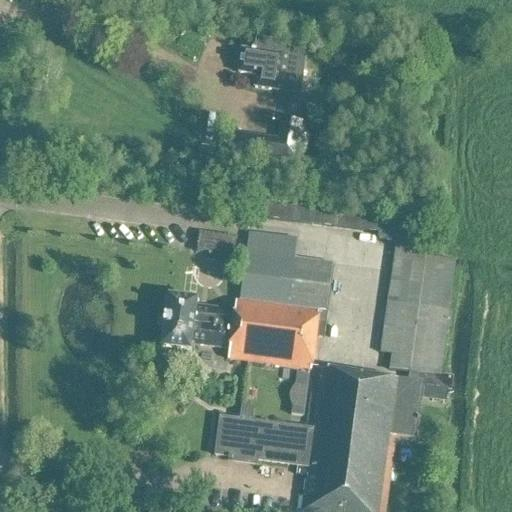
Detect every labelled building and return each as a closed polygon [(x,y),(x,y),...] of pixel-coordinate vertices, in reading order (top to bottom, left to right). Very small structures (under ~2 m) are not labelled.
[(299,85),(304,54),(280,51),(281,51),(278,50),(279,45),(256,42),(255,51),(251,51),(250,54),(241,53),(238,76),(256,79),(254,91),(278,94),(280,78),(284,79),(284,83),(299,85)] [(218,134),(215,158),(290,168),(297,121),(273,118),(270,141),(218,134)] [(333,147),(335,130),(317,128),(315,145),(333,147)] [(411,221),(397,219),(397,217),(255,199),(252,220),(380,237),(379,243),(394,244),(379,353),(391,354),(388,374),(408,376),(407,384),(401,383),(394,439),(414,442),(420,398),(448,402),(451,380),(439,378),(447,315),(443,314),(449,268),(418,264),(423,224),(410,223),(411,221)] [(167,300),(165,321),(163,320),(162,329),(164,330),(161,350),(189,353),(189,348),(228,353),(227,362),(310,373),(314,338),(322,339),(332,266),(294,261),(296,241),(247,235),(238,305),(235,304),(233,315),(194,310),(195,304),(184,302),(167,300)] [(203,235),(202,258),(218,259),(219,236),(203,235)] [(384,511),(394,439),(401,383),(315,372),(307,432),(251,425),(238,423),(219,421),(215,458),(302,470),(296,511),(384,511)] [(295,377),(294,389),(306,391),(308,379),(295,377)] [(251,425),(253,410),(240,409),(238,423),(251,425)] [(304,411),(291,409),(290,418),(303,419),(304,411)]
